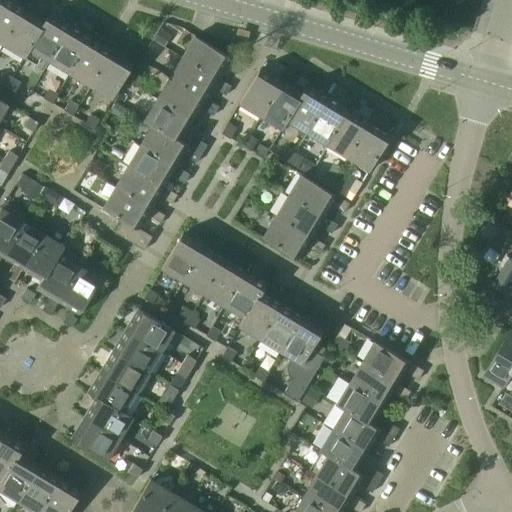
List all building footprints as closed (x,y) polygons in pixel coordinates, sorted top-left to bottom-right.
[(1,0),(0,3),(0,42),(3,45),(24,9),(8,0),(1,0)] [(3,45),(25,58),(30,49),(29,49),(45,22),(44,21),(24,9),(3,45)] [(41,56),(49,61),(71,26),(49,13),(44,21),(45,22),(29,49),(30,49),(25,58),(36,65),(41,56)] [(49,61),(70,74),(91,38),(71,26),(49,61)] [(194,36),(182,57),(217,78),(229,57),(194,36)] [(70,74),(91,86),(112,51),(91,38),(70,74)] [(91,86),(112,99),(133,64),(112,51),(91,86)] [(182,57),(169,78),(204,99),(217,78),(182,57)] [(229,69),(238,74),(243,65),(234,60),(229,69)] [(239,103),(260,116),(282,81),(260,68),(239,103)] [(0,76),(0,83),(6,87),(11,78),(3,73),(0,76)] [(6,87),(15,92),(20,83),(11,78),(6,87)] [(169,78),(157,98),(192,119),(204,99),(169,78)] [(216,90),(225,95),(231,86),(222,81),(216,90)] [(282,129),(287,121),(286,120),(302,93),(301,93),(282,81),(260,116),(282,129)] [(287,121),(306,133),(328,98),(306,85),(301,93),(302,93),(286,120),(287,121)] [(43,98),(52,103),(57,94),(48,89),(43,98)] [(144,120),(152,125),(152,124),(179,140),(180,140),(192,119),(157,98),(144,120)] [(306,133),(327,145),(348,110),(328,98),(306,133)] [(0,118),(8,105),(0,99),(0,118)] [(64,110),(73,116),(78,107),(69,101),(64,110)] [(204,110),(213,115),(218,106),(210,101),(204,110)] [(327,145),(348,157),(369,122),(348,110),(327,145)] [(85,123),(94,128),(99,120),(90,114),(85,123)] [(24,126),(32,131),(38,122),(29,117),(24,126)] [(348,157),(369,170),(390,135),(369,122),(348,157)] [(152,124),(140,145),(175,166),(182,154),(196,162),(201,153),(192,148),(187,145),(188,144),(180,140),(179,140),(152,124)] [(221,133),(230,138),(235,130),(226,124),(221,133)] [(192,148),(201,153),(206,145),(198,139),(192,148)] [(254,153),(263,158),(268,150),(259,144),(254,153)] [(140,145),(128,166),(163,187),(175,166),(140,145)] [(280,157),(289,162),(294,154),(285,148),(280,157)] [(4,159),(13,164),(18,156),(9,150),(4,159)] [(289,162),(297,168),(303,159),(294,154),(289,162)] [(0,165),(0,168),(7,173),(13,164),(4,159),(0,165)] [(128,166),(115,186),(150,207),(151,207),(163,187),(128,166)] [(175,178),(184,183),(189,174),(180,169),(175,178)] [(321,182),(330,187),(335,179),(326,173),(321,182)] [(288,195),(323,216),(336,195),(301,174),(288,195)] [(330,187),(338,192),(344,184),(335,179),(330,187)] [(102,208),(122,220),(138,229),(138,228),(145,216),(159,224),(164,215),(151,207),(150,207),(115,186),(102,208)] [(163,198),(171,203),(177,194),(168,189),(163,198)] [(275,216),(310,237),(323,216),(288,195),(275,216)] [(335,207),(344,212),(349,203),(341,198),(335,207)] [(0,258),(2,256),(1,255),(22,220),(1,207),(0,208),(0,258)] [(262,237),(297,258),(310,237),(275,216),(262,237)] [(323,228),(331,233),(337,224),(328,219),(323,228)] [(1,255),(2,256),(22,268),(43,233),(22,220),(1,255)] [(114,232),(144,250),(152,236),(138,228),(138,229),(122,220),(114,232)] [(476,299),(500,314),(511,294),(511,232),(501,226),(489,246),(507,257),(492,281),(488,279),(476,299)] [(22,268),(41,279),(42,280),(59,253),(59,254),(64,245),(43,233),(22,268)] [(161,268),(183,281),(204,246),(183,233),(161,268)] [(310,248),(319,254),(324,245),(316,240),(310,248)] [(183,281),(203,293),(225,258),(204,246),(183,281)] [(36,288),(58,301),(79,265),(59,254),(59,253),(42,280),(41,279),(36,288)] [(203,293),(224,306),(245,270),(225,258),(203,293)] [(58,301),(79,313),(100,278),(79,265),(58,301)] [(5,276),(14,282),(19,273),(10,268),(5,276)] [(261,291),(262,292),(267,283),(245,270),(224,306),(244,317),(244,318),(261,291)] [(21,297),(30,302),(35,293),(26,288),(21,297)] [(143,297),(152,303),(158,294),(149,289),(143,297)] [(239,326),(260,339),(281,303),(262,292),(261,291),(244,318),(244,317),(239,326)] [(41,309),(50,315),(55,306),(47,300),(41,309)] [(260,339),(281,351),(302,316),(281,303),(260,339)] [(126,330),(161,351),(174,329),(139,308),(126,330)] [(176,317),(185,323),(190,314),(182,309),(176,317)] [(62,322),(71,327),(76,318),(67,313),(62,322)] [(185,323),(194,328),(199,319),(190,314),(185,323)] [(283,393),(297,401),(324,357),(311,349),(323,329),(302,316),(281,351),(301,363),(283,393)] [(206,335),(215,340),(220,332),(211,326),(206,335)] [(113,350),(148,371),(161,351),(126,330),(113,350)] [(511,330),(510,330),(483,375),(502,387),(511,370),(511,330)] [(374,340),(361,362),(396,383),(397,382),(409,362),(374,340)] [(221,356),(230,361),(236,352),(227,347),(221,356)] [(101,371),(136,392),(148,371),(113,350),(101,371)] [(182,364),(191,369),(196,360),(187,355),(182,364)] [(361,362),(349,382),(384,404),(391,392),(405,400),(410,391),(397,382),(396,383),(361,362)] [(177,372),(185,378),(191,369),(182,364),(177,372)] [(409,374),(417,379),(423,370),(414,365),(409,374)] [(254,375),(262,380),(268,372),(259,367),(254,375)] [(88,392),(96,397),(97,396),(124,413),(124,412),(136,392),(101,371),(88,392)] [(336,404),(344,409),(345,408),(372,424),(372,423),(384,404),(349,382),(336,404)] [(164,393),(173,398),(178,389),(170,384),(164,393)] [(84,417),(120,438),(132,417),(124,412),(124,413),(97,396),(96,397),(84,417)] [(344,409),(332,429),(367,450),(375,438),(388,446),(393,437),(385,432),(380,429),(380,428),(372,423),(372,424),(345,408),(344,409)] [(160,419),(169,424),(174,415),(165,410),(160,419)] [(72,439),(107,460),(120,438),(84,417),(72,439)] [(397,427),(390,423),(385,432),(393,437),(399,428),(397,427)] [(319,450),(320,451),(328,455),(328,454),(355,470),(367,450),(332,429),(319,450)] [(148,439),(156,445),(162,436),(153,430),(148,439)] [(0,437),(0,478),(1,480),(2,480),(18,453),(19,454),(24,445),(3,433),(0,437)] [(316,474),(351,496),(351,495),(358,483),(372,492),(377,483),(368,478),(363,475),(364,474),(355,469),(355,470),(328,454),(328,455),(320,451),(309,470),(316,474)] [(0,481),(0,490),(18,501),(39,466),(19,454),(18,453),(2,480),(1,480),(0,481)] [(128,472),(136,478),(142,469),(133,463),(128,472)] [(18,501),(36,511),(38,511),(59,478),(39,466),(18,501)] [(374,469),(368,478),(377,483),(382,474),(378,472),(374,469)] [(316,474),(303,495),(331,511),(340,511),(346,504),(351,507),(356,498),(351,495),(351,496),(316,474)] [(38,511),(68,511),(81,491),(59,478),(38,511)] [(158,511),(171,491),(150,479),(129,511),(158,511)] [(186,511),(192,504),(171,491),(158,511),(186,511)] [(292,511),(331,511),(303,495),(292,511)] [(351,507),(359,511),(365,503),(356,498),(351,507)]
